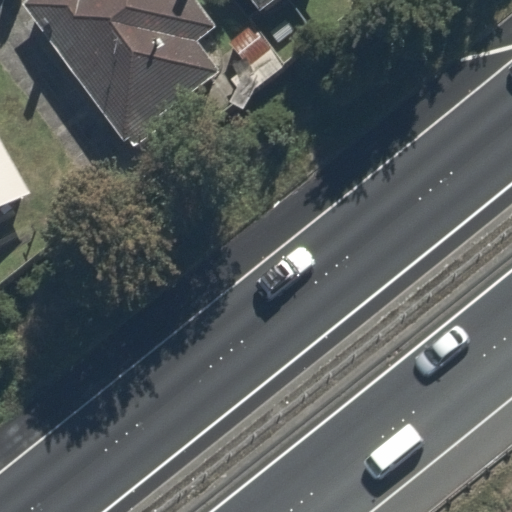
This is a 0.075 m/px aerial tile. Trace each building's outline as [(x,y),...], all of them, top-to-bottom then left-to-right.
[(42,0),(28,11),(130,153),(134,150),(140,157),(174,132),(168,124),(227,81),(202,51),(225,35),(197,0),(42,0)] [(249,0),(266,22),(295,0),(249,0)] [(252,71),(275,53),(256,29),(232,48),(252,71)] [(289,71),(275,53),(252,71),(235,84),(250,103),(289,71)] [(0,223),(36,203),(0,137),(0,223)]
